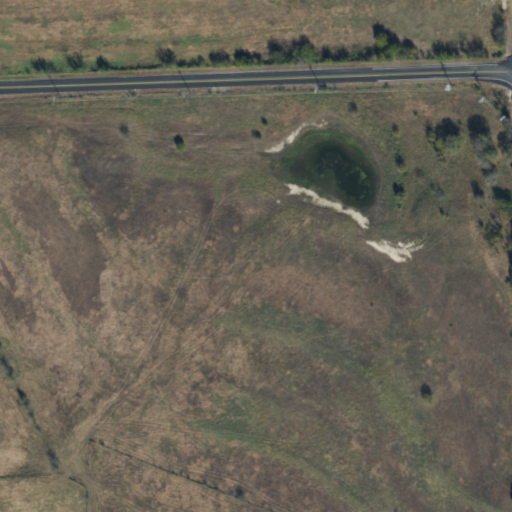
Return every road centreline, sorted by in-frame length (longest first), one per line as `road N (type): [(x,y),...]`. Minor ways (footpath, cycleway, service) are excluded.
road 1 (residential): [(0,92),(511,73)]
road 2 (residential): [(343,81),(340,511)]
road 3 (residential): [(0,311),(342,300)]
